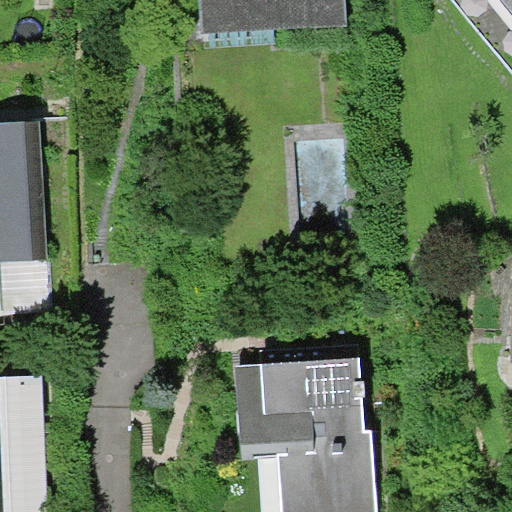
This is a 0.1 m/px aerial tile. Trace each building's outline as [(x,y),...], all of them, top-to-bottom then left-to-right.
[(345,0),(199,0),(201,32),(347,25),(345,0)] [(511,0),(500,0),(511,13),(511,0)] [(40,119),(0,121),(0,260),(48,258),(40,119)] [(360,358),(236,366),(242,458),(278,456),(281,511),(376,511),(371,430),(365,430),(363,397),(366,396),(365,382),(362,382),(360,358)] [(48,511),(43,373),(0,375),(0,511),(48,511)]
